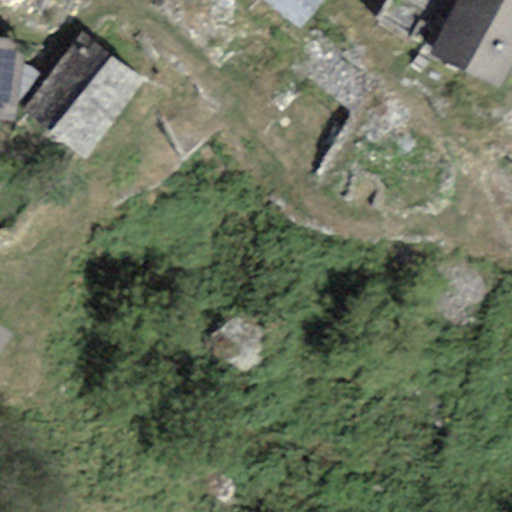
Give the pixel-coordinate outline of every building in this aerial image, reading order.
[(309,0),(271,0),(293,19),(309,0)] [(387,0),(376,20),(410,40),(434,0),(387,0)] [(511,45),(511,0),(458,0),(436,45),(496,76),(511,45)] [(16,42),(0,40),(0,109),(8,111),(16,42)] [(134,78),(81,40),(31,108),(83,146),(134,78)]
